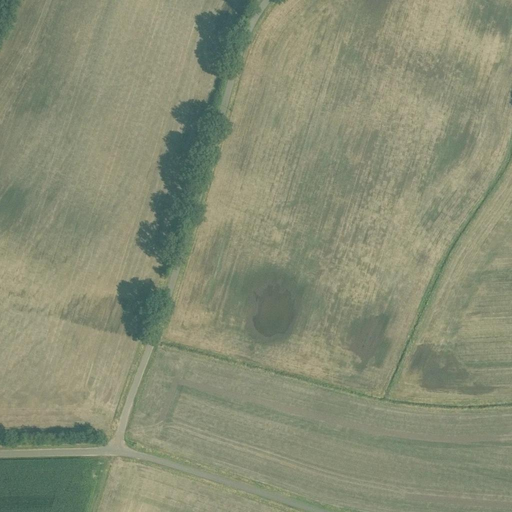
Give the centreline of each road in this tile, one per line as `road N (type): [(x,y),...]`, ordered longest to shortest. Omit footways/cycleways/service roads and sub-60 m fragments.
road 1 (unclassified): [(115,454),(248,30),(265,0)]
road 2 (unclassified): [(316,511),(115,454)]
